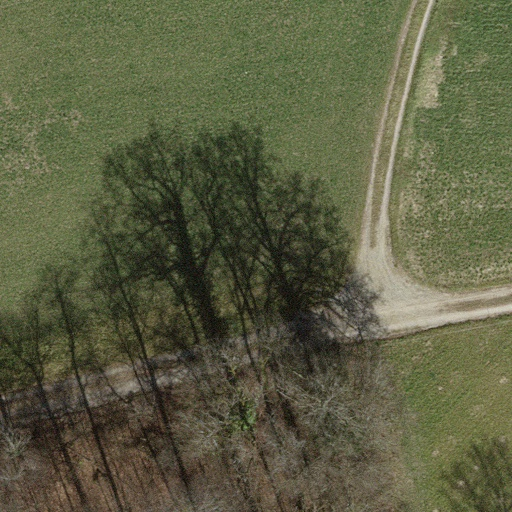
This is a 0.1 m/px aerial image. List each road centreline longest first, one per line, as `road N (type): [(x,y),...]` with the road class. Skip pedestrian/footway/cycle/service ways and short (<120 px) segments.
road 1 (track): [(511,295),(362,321),(0,411)]
road 2 (track): [(362,321),(411,56),(431,0)]
